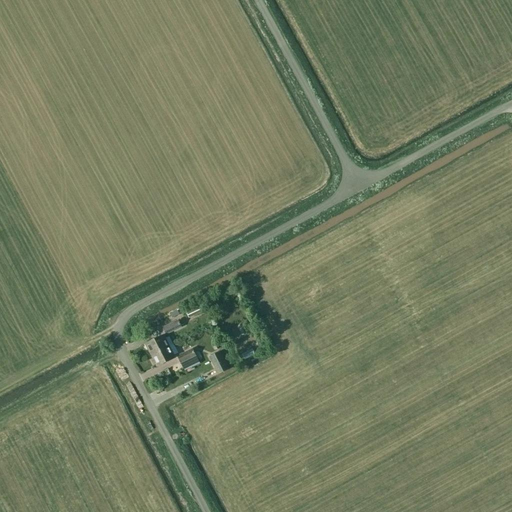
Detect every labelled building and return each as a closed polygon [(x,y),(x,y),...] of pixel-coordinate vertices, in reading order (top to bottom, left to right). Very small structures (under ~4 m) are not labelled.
[(203,311),(199,302),(184,309),(188,318),(203,311)] [(166,335),(182,327),(179,320),(163,327),(166,335)] [(150,355),(169,346),(163,335),(145,344),(150,355)] [(169,346),(150,355),(156,366),(175,357),(169,346)] [(199,363),(195,355),(192,348),(177,356),(180,363),(184,370),(199,363)] [(209,357),(218,375),(229,369),(220,351),(209,357)] [(253,358),(251,354),(244,358),(246,362),(253,358)]
